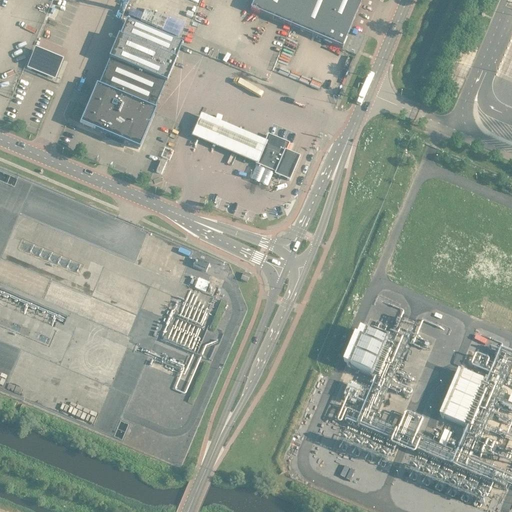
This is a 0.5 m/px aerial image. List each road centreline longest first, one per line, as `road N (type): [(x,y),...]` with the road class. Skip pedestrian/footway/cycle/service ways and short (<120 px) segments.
road 1 (unknown): [(511,335),(367,273),(304,445),(313,459),(437,511)]
road 2 (tertiary): [(179,214),(0,139)]
road 3 (tertiary): [(407,0),(335,168)]
road 4 (tertiary): [(228,418),(252,385),(304,268)]
road 5 (unknown): [(93,0),(41,156)]
road 6 (tertiary): [(286,269),(228,418)]
